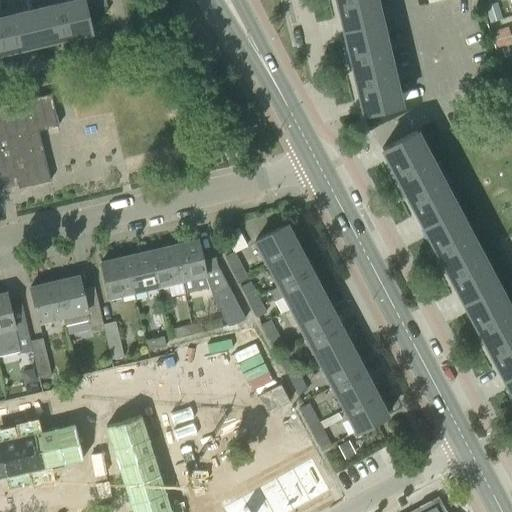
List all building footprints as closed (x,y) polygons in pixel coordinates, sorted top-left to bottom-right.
[(91,32),(86,10),(83,0),(73,0),(0,17),(0,47),(3,47),(4,52),(17,49),(16,44),(64,33),(65,38),(91,32)] [(380,20),(375,0),(340,0),(344,12),(339,13),(342,29),(380,20)] [(400,105),(390,62),(380,20),(342,29),(346,45),(351,44),(356,64),(351,65),(353,76),(358,75),(363,96),(358,97),(362,114),(400,105)] [(0,180),(15,177),(18,188),(50,181),(38,130),(58,126),(50,93),(0,104),(0,180)] [(456,207),(436,169),(416,130),(381,148),(389,164),(394,161),(404,180),(399,182),(404,192),(409,190),(419,209),(414,211),(422,225),(456,207)] [(497,283),(476,245),(456,207),(422,225),(429,240),(434,237),(444,256),(439,259),(445,268),(449,266),(459,285),(455,287),(462,302),(497,283)] [(328,316),(317,294),(293,249),(297,247),(285,224),(255,240),(279,285),(269,291),(274,300),(284,295),(356,432),(387,416),(375,392),(370,395),(335,328),(339,325),(333,314),(328,316)] [(227,287),(217,265),(216,257),(202,260),(197,239),(172,245),(184,293),(206,288),(209,296),(226,328),(244,318),(227,287)] [(184,293),(172,245),(149,250),(158,289),(166,287),(169,296),(184,293)] [(158,289),(149,250),(125,256),(133,291),(146,288),(147,291),(158,289)] [(233,250),(224,255),(238,282),(247,277),(233,250)] [(133,291),(125,256),(101,262),(109,300),(121,297),(121,294),(133,291)] [(78,275),(54,281),(62,315),(64,325),(88,320),(91,333),(104,330),(103,324),(98,305),(94,286),(82,289),(78,275)] [(62,315),(54,281),(30,286),(39,325),(50,322),(49,318),(62,315)] [(258,297),(249,281),(240,286),(248,301),(258,297)] [(511,372),(511,312),(497,283),(462,302),(470,316),(474,314),(484,332),(480,335),(485,345),(489,342),(499,361),(495,363),(503,378),(511,372)] [(6,292),(0,293),(0,354),(31,347),(30,341),(25,323),(21,303),(9,306),(6,292)] [(265,311),(258,297),(248,301),(256,316),(265,311)] [(278,335),(269,319),(260,324),(269,340),(278,335)] [(115,321),(103,324),(104,330),(111,359),(123,356),(115,321)] [(176,338),(193,334),(191,324),(174,328),(176,338)] [(163,336),(145,340),(147,350),(165,346),(163,336)] [(42,338),(30,341),(31,347),(38,376),(50,373),(42,338)] [(298,374),(290,359),(281,364),(289,379),(298,374)] [(511,372),(503,378),(510,392),(511,391),(511,372)] [(306,389),(298,374),(289,379),(297,394),(306,389)] [(279,383),(257,395),(267,413),(289,401),(279,383)] [(59,394),(47,397),(49,406),(61,403),(59,394)] [(40,398),(28,401),(31,411),(42,408),(40,398)] [(28,401),(17,404),(19,414),(31,411),(28,401)] [(299,408),(309,428),(318,423),(308,403),(299,408)] [(180,413),(171,416),(175,428),(184,425),(180,413)] [(140,415),(105,426),(112,448),(147,437),(140,415)] [(298,421),(287,427),(292,436),(303,430),(298,421)] [(330,445),(318,423),(309,428),(321,450),(330,445)] [(74,424),(54,428),(63,464),(82,460),(74,424)] [(54,428),(36,433),(44,469),(63,464),(54,428)] [(186,432),(177,435),(180,446),(190,443),(186,432)] [(36,433),(17,437),(26,473),(44,469),(36,433)] [(17,437),(0,441),(0,448),(7,478),(26,473),(17,437)] [(147,437),(112,448),(117,466),(153,455),(147,437)] [(266,439),(256,445),(260,454),(271,448),(266,439)] [(190,443),(180,446),(184,458),(194,455),(190,443)] [(256,445),(245,451),(250,459),(260,454),(256,445)] [(153,455),(117,466),(123,484),(158,473),(153,455)] [(233,458),(222,463),(227,472),(237,466),(233,458)] [(310,458),(291,469),(309,501),(328,490),(310,458)] [(222,463),(212,469),(216,478),(227,472),(222,463)] [(198,468),(188,471),(192,483),(201,480),(198,468)] [(291,469),(274,478),(292,510),(309,501),(291,469)] [(158,473),(123,484),(129,503),(164,492),(158,473)] [(274,478),(257,487),(270,511),(288,511),(292,510),(274,478)] [(201,480),(192,483),(196,494),(205,491),(201,480)] [(270,511),(257,487),(240,497),(248,511),(270,511)] [(164,492),(129,503),(131,511),(163,511),(170,510),(164,492)] [(248,511),(240,497),(221,507),(223,511),(248,511)]
